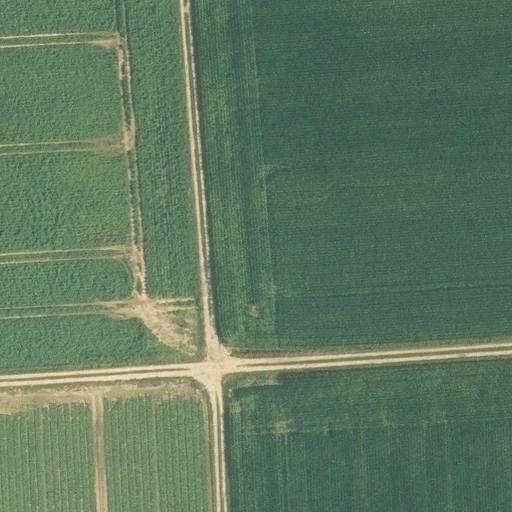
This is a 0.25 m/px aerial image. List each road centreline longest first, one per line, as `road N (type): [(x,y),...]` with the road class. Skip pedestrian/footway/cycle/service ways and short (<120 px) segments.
road 1 (track): [(511,349),(0,383)]
road 2 (track): [(216,511),(185,0)]
